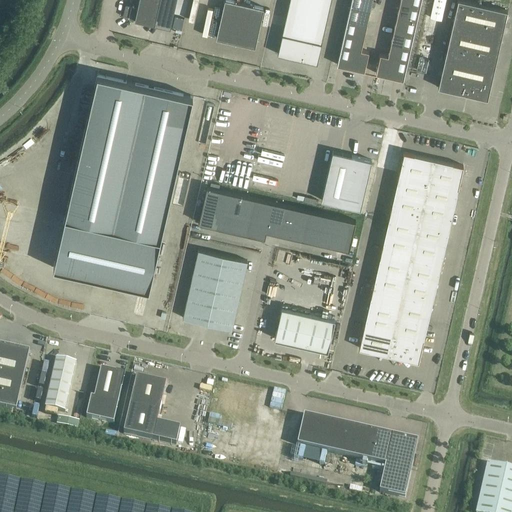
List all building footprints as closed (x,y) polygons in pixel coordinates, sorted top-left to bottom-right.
[(122,16),(154,23),(159,0),(138,0),(137,7),(125,4),(122,16)] [(210,0),(205,30),(215,32),(221,0),(210,0)] [(254,46),(263,7),(232,0),(223,0),(215,37),(254,46)] [(289,0),(277,54),(317,63),(330,0),(289,0)] [(350,0),(336,64),(364,70),(368,51),(361,49),(371,0),(350,0)] [(375,73),(403,79),(420,0),(399,0),(387,55),(380,53),(375,73)] [(457,0),(437,87),(487,98),(507,10),(464,0),(457,0)] [(97,74),(53,267),(148,289),(192,96),(97,74)] [(208,100),(216,103),(219,97),(210,93),(208,100)] [(332,151),(321,200),(360,209),(371,160),(332,151)] [(428,178),(433,158),(403,151),(399,171),(428,178)] [(428,178),(458,185),(463,165),(433,158),(428,178)] [(424,198),(428,178),(399,171),(394,191),(424,198)] [(454,205),(458,185),(428,178),(424,198),(454,205)] [(349,249),(355,220),(206,186),(198,222),(264,237),(266,230),(349,249)] [(415,237),(420,217),(424,198),(394,191),(385,230),(415,237)] [(449,224),(454,205),(424,198),(420,217),(449,224)] [(445,244),(449,224),(420,217),(415,237),(445,244)] [(411,256),(415,237),(385,230),(381,249),(411,256)] [(436,282),(445,244),(415,237),(411,256),(406,276),(436,282)] [(195,262),(219,268),(222,254),(198,249),(195,262)] [(406,276),(411,256),(381,249),(376,269),(406,276)] [(222,254),(219,268),(244,273),(247,260),(222,254)] [(192,276),(216,282),(219,268),(195,262),(192,276)] [(219,268),(216,282),(241,287),(244,273),(219,268)] [(402,295),(406,276),(376,269),(372,288),(402,295)] [(188,290),(213,295),(216,282),(192,276),(188,290)] [(431,302),(436,282),(406,276),(402,295),(431,302)] [(216,282),(213,295),(237,301),(241,287),(216,282)] [(397,315),(402,295),(372,288),(368,308),(397,315)] [(185,303),(210,309),(213,295),(188,290),(185,303)] [(213,295),(210,309),(234,314),(237,301),(213,295)] [(427,322),(431,302),(402,295),(397,315),(427,322)] [(182,317),(207,323),(210,309),(185,303),(182,317)] [(328,351),(335,319),(283,307),(275,339),(328,351)] [(393,334),(397,315),(368,308),(363,327),(393,334)] [(207,323),(231,328),(234,314),(210,309),(207,323)] [(423,341),(427,322),(397,315),(393,334),(423,341)] [(388,354),(393,334),(363,327),(358,347),(388,354)] [(418,361),(423,341),(393,334),(388,354),(418,361)] [(31,350),(0,343),(0,401),(19,406),(31,350)] [(45,408),(65,413),(76,364),(56,360),(45,408)] [(90,399),(86,419),(113,425),(125,375),(121,374),(100,370),(94,400),(90,399)] [(136,378),(123,435),(153,442),(176,446),(180,429),(157,423),(166,385),(136,378)] [(62,414),(62,422),(82,423),(83,415),(62,414)] [(312,449),(319,419),(304,416),(297,446),(312,449)] [(327,453),(333,423),(319,419),(312,449),(327,453)] [(341,456),(348,426),(333,423),(327,453),(341,456)] [(356,459),(363,430),(348,426),(341,456),(356,459)] [(370,463),(377,433),(363,430),(356,459),(370,463)] [(377,433),(370,463),(385,466),(392,436),(377,433)] [(392,436),(385,466),(379,493),(404,499),(417,442),(392,436)] [(511,511),(511,470),(487,464),(476,511),(511,511)]
